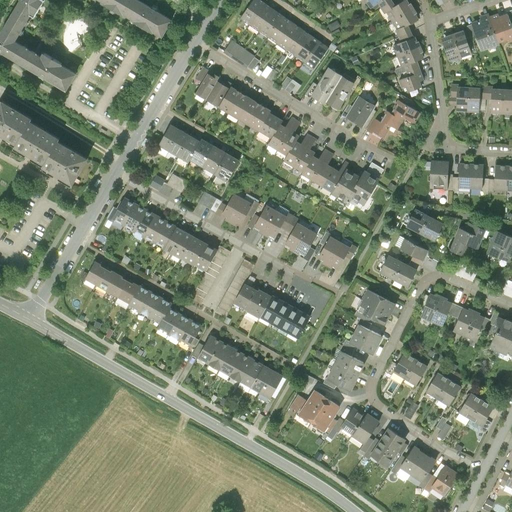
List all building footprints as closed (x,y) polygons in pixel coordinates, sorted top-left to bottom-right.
[(21,0),(21,1),(0,35),(0,39),(4,42),(0,47),(0,51),(17,61),(45,78),(65,90),(74,74),(60,66),(61,64),(44,55),(43,58),(14,41),(30,14),(34,16),(42,2),(39,0),(101,0),(163,36),(173,20),(156,10),(138,0),(21,0)] [(254,0),(241,18),(250,24),(264,4),(258,0),(254,0)] [(364,0),(371,9),(378,3),(382,0),(364,0)] [(384,14),(386,12),(395,7),(390,0),(382,0),(378,3),(384,14)] [(386,12),(392,22),(413,9),(411,5),(409,6),(406,0),(395,7),(386,12)] [(250,24),(260,31),(273,11),(264,4),(250,24)] [(416,14),(413,9),(392,22),(397,30),(408,26),(418,20),(414,15),(416,14)] [(260,31),(269,37),(282,17),(273,11),(260,31)] [(500,45),(500,44),(490,18),(489,14),(481,17),(482,21),(473,24),(473,25),(477,36),(483,51),(500,45)] [(499,15),(490,18),(500,44),(510,40),(511,42),(511,41),(511,26),(511,25),(508,16),(500,19),(499,15)] [(269,37),(278,43),(291,23),(282,17),(269,37)] [(278,43),(287,49),(300,29),(291,23),(278,43)] [(473,25),(468,27),(472,38),(477,36),(473,25)] [(397,30),(402,43),(414,38),(408,26),(397,30)] [(467,40),(472,38),(468,27),(463,29),(464,32),(467,40)] [(309,35),(300,29),(287,49),(296,56),(309,35)] [(464,32),(453,36),(462,59),(472,55),(467,40),(464,32)] [(296,56),(305,62),(318,42),(309,35),(296,56)] [(451,62),(462,59),(453,36),(443,40),(451,62)] [(394,46),(398,56),(421,47),(419,43),(418,43),(415,38),(414,38),(402,43),(394,46)] [(233,42),(224,53),(237,62),(245,51),(233,42)] [(327,48),(318,42),(305,62),(314,68),(327,48)] [(423,53),(421,47),(398,56),(402,67),(394,70),(396,75),(407,71),(418,66),(417,62),(423,59),(421,53),(423,53)] [(255,58),(248,68),(252,71),(259,62),(255,58)] [(407,71),(409,77),(400,81),(402,88),(407,87),(409,92),(422,87),(420,82),(424,80),(418,66),(407,71)] [(196,79),(203,83),(207,75),(210,71),(203,67),(196,79)] [(273,70),(266,79),(271,83),(278,73),(273,70)] [(325,105),(326,103),(342,77),(330,70),(313,98),(325,105)] [(196,94),(206,100),(217,83),(219,78),(214,76),(213,78),(207,75),(203,83),(196,94)] [(354,84),(342,77),(326,103),(338,110),(351,89),(354,84)] [(351,89),(356,92),(363,80),(358,77),(354,84),(351,89)] [(281,87),(290,94),(296,86),(291,83),(292,81),(287,78),(281,87)] [(206,100),(219,108),(230,88),(232,85),(228,82),(225,87),(217,83),(206,100)] [(450,106),(457,107),(458,88),(458,85),(452,85),(452,98),(450,98),(450,106)] [(479,100),(492,100),(492,90),(493,87),(480,87),(480,89),(479,100)] [(219,108),(229,114),(240,94),(230,88),(219,108)] [(457,110),(468,111),(469,88),(458,88),(457,107),(457,110)] [(480,89),(469,88),(468,111),(479,111),(479,100),(480,89)] [(491,112),(502,112),(504,90),(492,90),(492,100),(491,112)] [(511,90),(504,90),(502,112),(511,112),(511,90)] [(229,114),(239,120),(250,100),(240,94),(229,114)] [(402,96),(399,101),(411,108),(414,103),(402,96)] [(360,98),(354,108),(347,119),(362,128),(375,107),(360,98)] [(239,120),(249,126),(260,106),(250,100),(239,120)] [(399,101),(392,114),(397,117),(399,113),(405,117),(415,122),(420,113),(411,108),(399,101)] [(0,105),(0,133),(18,144),(30,122),(32,119),(2,102),(0,105)] [(342,116),(347,119),(354,108),(349,105),(342,116)] [(270,112),(260,106),(249,126),(259,132),(269,114),(270,112)] [(397,129),(405,117),(399,113),(397,117),(392,114),(388,111),(381,123),(386,125),(387,123),(391,126),(397,129)] [(282,122),(269,114),(259,132),(272,139),(280,126),(282,122)] [(285,128),(280,126),(272,139),(268,145),(278,151),(296,120),(291,118),(285,128)] [(384,139),(391,126),(387,123),(386,125),(381,123),(374,118),(368,129),(384,139)] [(300,123),(296,120),(278,151),(288,157),(296,143),(299,137),(294,134),(300,123)] [(16,147),(46,164),(59,142),(60,140),(30,122),(18,144),(16,147)] [(159,146),(169,152),(180,132),(171,126),(159,146)] [(169,152),(179,157),(190,137),(180,132),(169,152)] [(301,146),(296,143),(288,157),(285,162),(294,167),(312,137),(307,135),(301,146)] [(189,163),(190,160),(200,143),(190,137),(179,157),(189,163)] [(317,140),(312,137),(294,167),(303,173),(313,157),(315,154),(310,151),(317,140)] [(190,160),(203,167),(214,147),(202,140),(200,143),(190,160)] [(88,159),(59,142),(46,164),(43,168),(73,185),(88,159)] [(203,167),(215,174),(226,154),(214,147),(203,167)] [(318,161),(313,157),(303,173),(302,175),(312,181),(329,152),(325,150),(318,161)] [(333,155),(329,152),(312,181),(322,187),(333,169),(327,166),(333,155)] [(239,161),(226,154),(215,174),(227,181),(239,161)] [(339,173),(333,169),(322,187),(332,193),(346,170),(349,165),(345,162),(339,173)] [(449,163),(432,162),(431,188),(447,189),(448,175),(449,163)] [(372,164),(366,173),(378,180),(384,171),(372,164)] [(459,188),(470,189),(472,164),(460,164),(459,179),(459,188)] [(483,165),(472,164),(470,189),(482,189),(482,179),(483,165)] [(494,190),(506,191),(507,166),(496,166),(495,180),(494,190)] [(361,179),(346,170),(332,193),(331,195),(349,205),(353,199),(357,191),(355,190),(361,179)] [(365,173),(361,179),(355,190),(357,191),(353,199),(364,206),(379,181),(378,180),(366,173),(365,173)] [(156,174),(150,185),(159,190),(165,179),(156,174)] [(173,175),(167,185),(181,193),(187,183),(173,175)] [(199,203),(211,210),(216,200),(205,194),(199,203)] [(225,221),(230,224),(242,201),(233,196),(227,207),(222,216),(226,218),(225,221)] [(113,218),(123,223),(134,203),(124,198),(117,210),(113,218)] [(251,206),(242,201),(230,224),(234,226),(235,224),(240,227),(246,215),(251,206)] [(246,215),(252,218),(254,215),(260,205),(254,202),(251,206),(246,215)] [(123,223),(134,229),(145,209),(134,203),(123,223)] [(221,217),(222,216),(227,207),(221,203),(215,214),(221,217)] [(111,221),(113,218),(117,210),(113,208),(107,219),(111,221)] [(259,233),(263,235),(275,213),(266,208),(260,218),(255,228),(260,231),(259,233)] [(134,229),(144,235),(155,215),(145,209),(134,229)] [(406,227),(420,234),(428,218),(414,211),(406,227)] [(285,219),(275,213),(263,235),(268,238),(269,236),(274,239),(281,227),(285,219)] [(288,214),(285,219),(281,227),(292,234),(297,224),(299,220),(288,214)] [(144,235),(155,240),(166,220),(155,215),(144,235)] [(253,230),(255,228),(260,218),(254,215),(252,218),(247,227),(253,230)] [(442,225),(428,218),(420,234),(434,241),(442,225)] [(176,226),(166,220),(155,240),(165,246),(175,228),(176,226)] [(470,223),(467,232),(473,234),(477,226),(470,223)] [(290,250),(294,252),(306,230),(297,224),(292,234),(286,244),(291,247),(290,250)] [(477,226),(473,234),(470,245),(480,249),(488,231),(477,226)] [(164,248),(174,254),(185,234),(175,228),(165,246),(164,248)] [(316,235),(306,230),(294,252),(299,255),(300,253),(305,256),(309,248),(316,235)] [(465,256),(470,245),(473,234),(467,232),(462,230),(453,251),(465,256)] [(319,243),(325,247),(330,237),(331,236),(325,232),(319,243)] [(490,254),(500,258),(509,236),(499,232),(490,254)] [(196,239),(185,234),(174,254),(185,259),(196,239)] [(511,255),(511,237),(509,236),(500,258),(510,262),(511,255)] [(323,264),(326,266),(340,243),(330,237),(325,247),(319,257),(325,261),(323,264)] [(206,245),(196,239),(185,259),(195,265),(206,245)] [(384,239),(380,245),(387,248),(390,243),(384,239)] [(402,249),(424,260),(429,251),(407,240),(402,249)] [(350,249),(340,243),(326,266),(331,269),(333,265),(338,268),(345,257),(350,249)] [(217,251),(206,245),(195,265),(206,271),(217,251)] [(352,245),(350,249),(345,257),(350,260),(357,248),(352,245)] [(219,246),(217,251),(206,271),(190,299),(201,304),(230,252),(219,246)] [(314,251),(309,248),(305,256),(303,259),(308,262),(314,251)] [(381,273),(395,280),(403,264),(389,257),(381,273)] [(216,313),(227,319),(235,303),(244,286),(255,266),(244,261),(216,313)] [(86,278),(97,284),(105,270),(100,266),(101,265),(95,262),(88,275),(86,278)] [(416,271),(403,264),(395,280),(408,287),(416,271)] [(111,273),(105,270),(97,284),(108,290),(117,274),(112,271),(111,273)] [(123,277),(117,274),(108,290),(120,297),(128,282),(122,279),(123,277)] [(511,282),(507,280),(501,294),(511,298),(511,282)] [(133,285),(128,282),(120,297),(131,303),(140,286),(134,283),(133,285)] [(130,304),(140,310),(150,292),(140,286),(131,303),(130,304)] [(235,303),(249,310),(258,294),(244,286),(235,303)] [(370,291),(364,301),(391,315),(396,305),(370,291)] [(140,310),(151,316),(161,298),(150,292),(140,310)] [(259,292),(258,294),(249,310),(248,313),(260,319),(271,299),(259,292)] [(420,305),(425,307),(429,297),(424,295),(420,305)] [(421,316),(432,320),(442,297),(436,295),(436,297),(430,295),(429,297),(425,307),(421,316)] [(447,300),(442,297),(432,320),(442,325),(446,316),(452,304),(446,301),(447,300)] [(172,304),(161,298),(151,316),(162,322),(170,308),(172,304)] [(272,298),(271,299),(260,319),(270,324),(281,302),(272,298)] [(385,325),(391,315),(364,301),(362,305),(368,308),(365,314),(370,317),(385,325)] [(290,307),(281,302),(270,324),(279,329),(290,307)] [(452,318),(453,317),(457,306),(452,304),(446,316),(452,318)] [(463,309),(457,306),(453,317),(459,320),(463,309)] [(299,312),(290,307),(279,329),(288,333),(299,312)] [(159,327),(170,333),(180,314),(170,308),(162,322),(159,327)] [(454,330),(465,335),(475,311),(470,309),(469,311),(463,309),(459,320),(454,330)] [(367,322),(370,317),(365,314),(358,310),(355,316),(360,319),(367,322)] [(480,313),(475,311),(465,335),(475,339),(480,329),(485,318),(479,316),(480,313)] [(308,317),(299,312),(288,333),(297,338),(308,317)] [(494,312),(491,320),(489,325),(496,328),(500,318),(501,315),(494,312)] [(191,320),(180,314),(170,333),(181,338),(191,320)] [(486,332),(489,325),(491,320),(485,318),(480,329),(486,332)] [(495,351),(501,353),(511,328),(511,323),(500,318),(496,328),(494,332),(497,333),(491,346),(496,349),(495,351)] [(372,325),(367,322),(360,319),(358,324),(361,325),(370,330),(372,325)] [(202,326),(191,320),(181,338),(192,344),(195,339),(202,326)] [(361,325),(356,334),(378,345),(382,336),(370,330),(361,325)] [(511,328),(501,353),(507,356),(508,354),(511,356),(511,328)] [(373,354),(378,345),(356,334),(352,343),(358,346),(373,354)] [(198,357),(209,363),(221,342),(210,336),(205,346),(198,357)] [(341,351),(344,353),(352,357),(358,346),(352,343),(346,340),(341,351)] [(209,363),(219,369),(231,348),(221,342),(209,363)] [(193,356),(198,358),(198,357),(205,346),(200,343),(193,356)] [(219,369),(230,375),(241,354),(231,348),(219,369)] [(344,353),(340,362),(360,372),(365,363),(352,357),(344,353)] [(230,375),(240,381),(252,360),(241,354),(230,375)] [(393,373),(404,379),(416,361),(405,354),(398,366),(393,373)] [(240,381),(250,386),(262,365),(252,360),(240,381)] [(426,367),(416,361),(404,379),(415,386),(426,367)] [(340,362),(335,371),(356,381),(360,372),(340,362)] [(391,376),(393,373),(398,366),(392,363),(386,373),(391,376)] [(250,386),(261,392),(272,371),(262,365),(250,386)] [(283,377),(272,371),(261,392),(271,398),(275,391),(279,384),(283,377)] [(351,390),(356,381),(335,371),(330,380),(338,384),(351,390)] [(426,392),(437,399),(449,380),(438,373),(426,392)] [(306,375),(303,380),(313,385),(316,380),(306,375)] [(335,389),(338,384),(330,380),(327,378),(324,383),(335,389)] [(460,387),(449,380),(437,399),(448,406),(460,387)] [(300,415),(312,423),(328,399),(324,396),(316,391),(312,397),(308,402),(300,415)] [(460,413),(471,420),(483,401),(471,394),(460,413)] [(290,408),(300,415),(308,402),(298,395),(290,408)] [(411,396),(406,404),(410,406),(415,399),(411,396)] [(229,402),(224,399),(220,405),(225,408),(229,402)] [(331,401),(328,399),(312,423),(324,431),(332,418),(336,413),(340,407),(331,401)] [(494,408),(483,401),(471,420),(482,426),(486,420),(494,408)] [(413,403),(405,417),(411,421),(419,407),(413,403)] [(341,427),(352,435),(365,417),(353,409),(344,422),(341,427)] [(366,414),(365,417),(352,435),(365,443),(368,438),(378,422),(366,414)] [(337,422),(332,418),(324,431),(329,434),(332,430),(337,422)] [(436,428),(441,431),(445,425),(447,421),(442,418),(436,428)] [(337,433),(341,427),(344,422),(339,419),(337,422),(332,430),(337,433)] [(491,423),(486,420),(482,426),(480,430),(485,433),(491,423)] [(449,427),(445,425),(441,431),(437,438),(443,442),(451,429),(449,427)] [(405,440),(389,429),(381,442),(372,455),(388,465),(397,451),(403,443),(405,440)] [(365,443),(360,449),(366,453),(373,441),(368,438),(365,443)] [(375,438),(373,441),(366,453),(363,456),(369,460),(372,455),(381,442),(375,438)] [(408,446),(403,443),(397,451),(402,455),(408,446)] [(400,468),(411,475),(424,455),(418,452),(419,450),(414,447),(406,459),(400,468)] [(430,459),(424,455),(411,475),(422,482),(428,474),(436,461),(431,458),(430,459)] [(396,475),(400,468),(406,459),(401,456),(391,471),(396,475)] [(458,476),(446,467),(438,479),(432,489),(444,497),(458,476)] [(505,487),(507,483),(511,474),(506,471),(500,484),(505,487)] [(419,487),(424,490),(433,477),(428,474),(422,482),(419,487)] [(434,476),(433,477),(424,490),(429,494),(432,489),(438,479),(434,476)]
